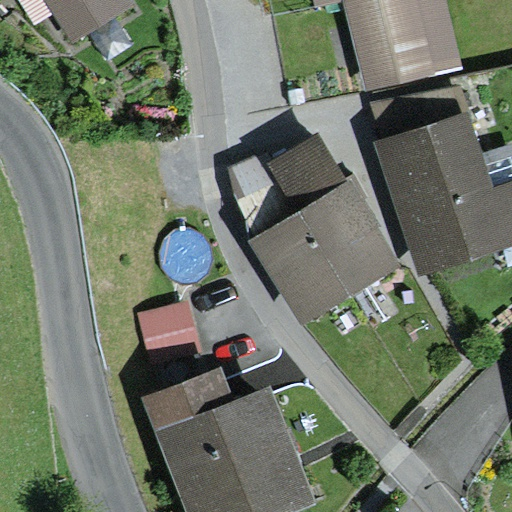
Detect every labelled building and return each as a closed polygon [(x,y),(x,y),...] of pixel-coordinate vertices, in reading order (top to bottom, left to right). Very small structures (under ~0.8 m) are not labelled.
[(52,0),(73,33),(117,5),(113,0),(52,0)] [(351,0),(371,81),(425,68),(409,0),(351,0)] [(422,261),(511,231),(511,162),(509,152),(476,163),(463,122),(468,120),(459,94),(430,102),(439,130),(384,148),(422,261)] [(370,222),(316,138),(270,165),(343,282),(378,260),(359,229),(370,222)] [(235,191),(307,303),(343,282),(270,165),(263,153),(230,168),(235,191)] [(145,318),(155,355),(192,345),(182,308),(145,318)] [(157,403),(199,511),(251,511),(300,493),(262,395),(226,409),(215,381),(157,403)]
